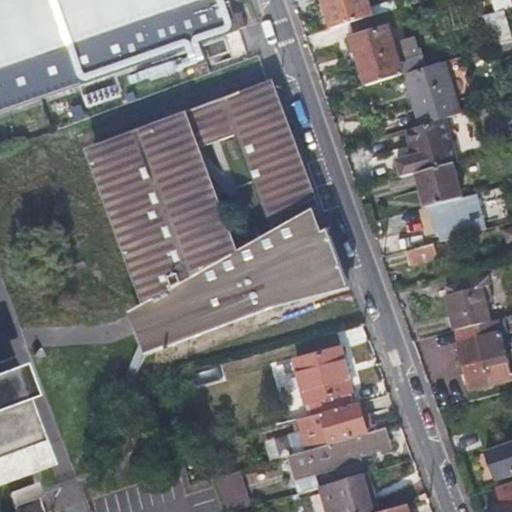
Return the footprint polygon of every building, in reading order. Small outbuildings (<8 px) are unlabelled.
[(216,14),(211,0),(0,0),(0,109),(222,31),(221,29),(229,26),(224,11),(216,14)] [(369,13),(364,0),(317,0),(328,32),(353,24),(370,19),(369,13)] [(491,15),(486,0),(466,0),(482,50),(510,42),(500,11),(493,14),(491,15)] [(488,0),(493,14),(500,11),(504,10),(508,9),(505,0),(488,0)] [(388,7),(369,13),(370,19),(390,13),(388,7)] [(390,13),(370,19),(353,24),(357,36),(354,37),(369,85),(402,75),(422,69),(419,58),(399,64),(393,45),(387,27),(395,25),(392,12),(390,13)] [(413,38),(393,45),(399,64),(419,58),(413,38)] [(441,63),(422,69),(402,75),(417,126),(441,119),(456,115),(441,63)] [(148,363),(346,280),(310,213),(316,209),(268,81),(92,147),(149,302),(153,313),(145,330),(137,334),(148,363)] [(454,162),(441,119),(417,126),(402,131),(414,173),(449,163),(454,162)] [(459,199),(449,163),(414,173),(424,209),(459,199)] [(474,195),(459,199),(424,209),(417,211),(425,237),(435,234),(438,244),(484,231),(474,195)] [(409,252),(411,258),(413,264),(434,258),(431,246),(409,252)] [(453,334),(455,333),(489,324),(478,284),(442,293),(453,334)] [(153,313),(149,302),(129,312),(137,334),(145,330),(153,313)] [(489,324),(455,333),(471,391),(508,379),(496,335),(504,332),(501,321),(489,324)] [(312,417),(319,415),(358,404),(344,349),(297,362),(312,417)] [(0,481),(46,466),(6,359),(0,361),(0,481)] [(358,404),(319,415),(328,448),(374,434),(369,416),(364,417),(360,404),(358,404)] [(303,455),(285,460),(235,474),(241,499),(237,499),(240,510),(299,493),(297,486),(301,484),(301,481),(364,463),(362,456),(389,448),(384,432),(374,434),(328,448),(303,455)] [(285,460),(303,455),(300,445),(283,450),(285,460)] [(511,475),(511,446),(488,455),(497,481),(511,475)] [(380,511),(370,474),(323,487),(329,511),(380,511)] [(511,511),(511,484),(499,489),(506,511),(511,511)] [(14,511),(41,511),(35,494),(11,503),(14,511)]
